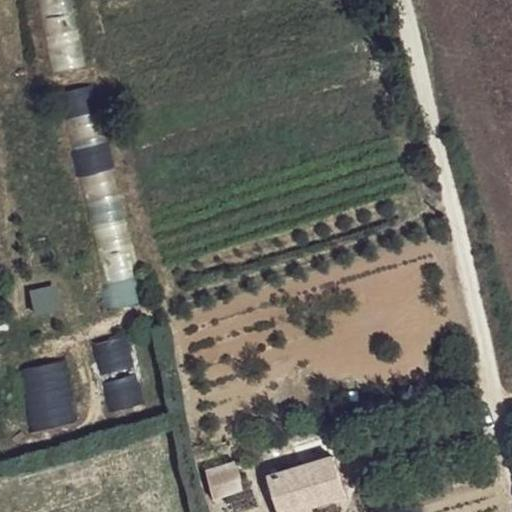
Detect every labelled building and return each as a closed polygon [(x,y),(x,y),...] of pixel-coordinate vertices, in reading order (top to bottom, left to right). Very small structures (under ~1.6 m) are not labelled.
[(114,203),(94,86),(60,92),(80,209),(114,203)] [(91,232),(102,251),(125,237),(114,219),(91,232)] [(30,290),(33,314),(56,311),(53,287),(30,290)] [(121,337),(89,346),(108,413),(140,403),(121,337)] [(21,366),(26,428),(70,425),(65,363),(21,366)] [(339,460),(272,479),(282,511),(299,511),(319,507),(350,498),(339,460)] [(204,470),(211,500),(243,493),(236,463),(204,470)]
